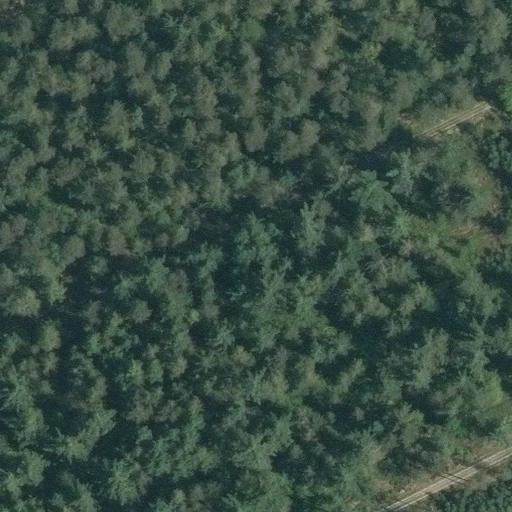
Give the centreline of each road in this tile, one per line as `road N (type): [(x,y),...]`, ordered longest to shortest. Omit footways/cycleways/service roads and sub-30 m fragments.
road 1 (track): [(511,94),(0,335)]
road 2 (track): [(391,511),(511,455)]
